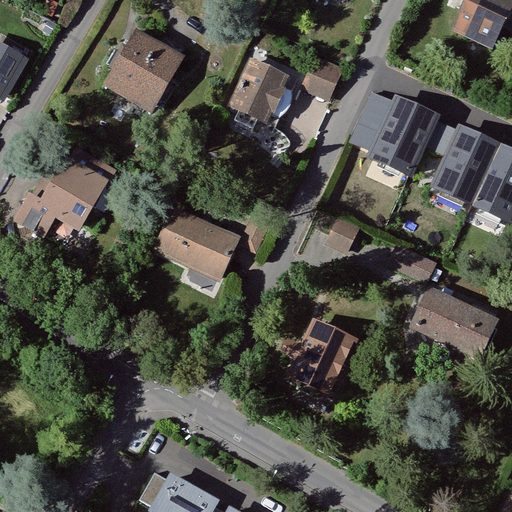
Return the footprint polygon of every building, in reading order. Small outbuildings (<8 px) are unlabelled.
[(61,9),(43,0),(41,0),(35,12),(54,22),(61,9)] [(495,55),(511,17),(511,0),(469,0),(452,36),(495,55)] [(57,26),(49,22),(43,33),(51,37),(57,26)] [(158,119),(190,63),(138,33),(106,90),(158,119)] [(33,61),(0,41),(0,102),(6,106),(33,61)] [(346,71),(317,58),(303,92),(332,104),(346,71)] [(271,129),(293,80),(253,62),(231,111),(271,129)] [(438,115),(397,97),(370,156),(411,175),(438,115)] [(502,143),(459,124),(431,185),(474,204),(502,143)] [(66,136),(53,127),(39,147),(53,158),(66,136)] [(511,147),(502,143),(474,204),(511,220),(511,147)] [(81,238),(111,187),(70,163),(45,206),(31,198),(14,225),(43,242),(55,223),(81,238)] [(255,217),(244,241),(175,209),(154,254),(224,286),(240,250),(257,258),(272,225),(255,217)] [(343,253),(356,228),(337,219),(324,244),(343,253)] [(395,246),(386,267),(426,285),(436,265),(395,246)] [(481,361),(500,320),(430,288),(411,328),(481,361)] [(329,399),(357,339),(312,318),(299,346),(285,340),(280,353),(293,359),(284,378),(329,399)] [(155,475),(140,501),(149,506),(146,511),(147,511),(213,511),(216,509),(220,502),(170,473),(166,481),(155,475)]
